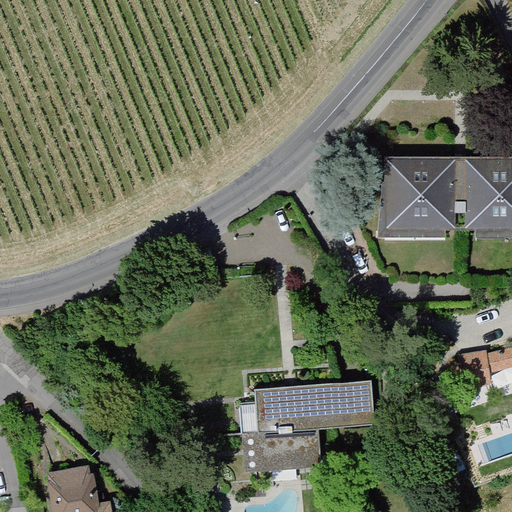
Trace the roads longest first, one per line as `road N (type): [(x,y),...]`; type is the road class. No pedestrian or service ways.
road 1 (unclassified): [(425,0),(326,118),(252,186),(104,267),(0,294)]
road 2 (residential): [(155,511),(0,334)]
